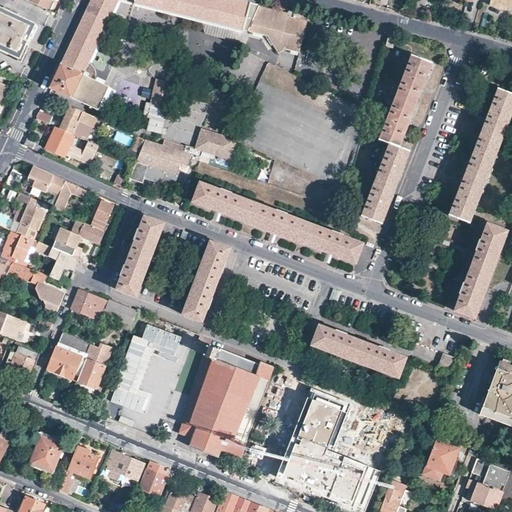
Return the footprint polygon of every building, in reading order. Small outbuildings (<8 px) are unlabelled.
[(51,0),(28,0),(52,10),(55,3),(51,1),(51,0)] [(53,84),(51,88),(71,98),(98,110),(110,86),(95,80),(89,77),(89,75),(90,74),(89,72),(88,70),(86,69),(88,64),(118,0),(92,0),(78,30),(54,82),(53,84)] [(153,0),(249,25),(265,37),(268,35),(278,52),(285,48),(299,52),(307,21),(288,16),(288,13),(260,5),(262,1),(261,0),(153,0)] [(511,0),(491,0),(490,6),(499,8),(500,4),(511,7),(511,0)] [(38,24),(0,6),(0,48),(21,58),(29,41),(38,24)] [(396,34),(389,32),(386,41),(393,43),(396,34)] [(432,62),(411,54),(395,96),(416,105),(424,83),(432,62)] [(94,67),(91,65),(88,64),(86,69),(88,70),(89,72),(90,74),(89,75),(89,77),(95,80),(95,78),(96,77),(96,75),(96,73),(96,71),(95,69),(94,67)] [(156,78),(151,103),(163,105),(167,81),(156,78)] [(0,106),(10,86),(6,84),(0,98),(0,106)] [(511,114),(511,93),(498,87),(490,108),(482,130),(503,138),(511,114)] [(170,138),(192,146),(207,105),(185,96),(170,138)] [(395,96),(379,139),(388,143),(399,147),(408,125),(416,105),(395,96)] [(88,138),(93,127),(97,118),(71,106),(60,129),(73,135),(75,132),(88,138)] [(53,116),(40,111),(37,118),(49,124),(53,116)] [(99,130),(104,121),(97,118),(93,127),(99,130)] [(90,165),(98,146),(73,135),(60,129),(56,127),(46,149),(64,157),(65,154),(90,165)] [(201,129),(192,155),(226,166),(235,140),(201,129)] [(503,138),(482,130),(474,150),(465,173),(486,181),(503,138)] [(131,155),(137,158),(145,140),(139,137),(131,155)] [(24,145),(38,151),(41,145),(27,138),(24,145)] [(161,146),(145,140),(137,158),(135,162),(147,166),(144,177),(162,184),(164,178),(176,182),(180,184),(184,174),(177,172),(180,165),(186,167),(190,156),(172,150),(170,157),(159,153),(161,146)] [(399,147),(388,143),(375,179),(397,188),(404,171),(411,152),(399,147)] [(64,179),(52,174),(32,164),(27,175),(33,179),(30,185),(44,191),(46,187),(58,193),(64,179)] [(486,181),(465,173),(458,191),(448,215),(470,223),(486,181)] [(123,189),(124,188),(128,179),(118,174),(113,185),(123,189)] [(33,179),(27,175),(24,182),(30,185),(33,179)] [(144,177),(143,180),(172,190),(176,182),(164,178),(162,184),(144,177)] [(88,190),(64,179),(58,193),(52,206),(61,211),(69,191),(85,198),(88,190)] [(361,216),(383,225),(389,209),(397,188),(375,179),(361,216)] [(223,191),(200,182),(193,202),(219,212),(247,222),(254,203),(233,195),(233,193),(224,190),(223,191)] [(36,229),(44,210),(38,207),(42,201),(19,191),(15,200),(19,202),(29,207),(22,223),(18,232),(32,238),(36,229)] [(90,215),(95,218),(102,200),(97,198),(90,215)] [(95,218),(92,225),(104,231),(107,224),(106,223),(113,205),(102,200),(95,218)] [(22,223),(29,207),(19,202),(12,218),(22,223)] [(276,210),(276,211),(254,203),(247,222),(246,224),(273,234),(301,244),(302,243),(309,223),(286,215),(287,214),(276,210)] [(163,222),(144,215),(139,229),(137,229),(136,233),(133,239),(135,240),(131,252),(149,259),(163,222)] [(50,246),(77,258),(81,247),(76,245),(80,236),(97,244),(103,231),(76,220),(74,224),(74,225),(71,232),(59,226),(50,246)] [(477,254),(472,265),(492,273),(508,230),(489,222),(482,239),(481,238),(479,242),(477,247),(479,248),(477,254)] [(331,232),(309,223),(302,243),(329,253),(356,263),(364,244),(340,235),(341,234),(332,230),(331,232)] [(11,233),(13,230),(10,229),(2,248),(13,253),(20,237),(11,233)] [(35,246),(37,240),(32,238),(18,232),(13,230),(11,233),(20,237),(13,253),(2,248),(0,252),(0,255),(11,260),(27,266),(29,261),(23,259),(29,244),(35,246)] [(50,246),(37,240),(35,246),(33,250),(56,259),(65,263),(73,267),(77,258),(50,246)] [(228,248),(209,241),(196,277),(215,285),(219,272),(220,272),(222,267),(224,262),(224,261),(228,248)] [(149,259),(131,252),(126,266),(124,266),(122,270),(120,275),(122,276),(117,289),(136,296),(149,259)] [(6,270),(11,260),(0,255),(0,271),(1,268),(6,270)] [(58,279),(65,263),(56,259),(49,275),(58,279)] [(27,266),(11,260),(6,270),(5,274),(21,281),(23,278),(35,283),(40,271),(27,266)] [(467,277),(465,284),(463,283),(460,293),(461,294),(455,311),(474,318),(492,273),(472,265),(467,277)] [(210,300),(209,299),(215,285),(196,277),(182,314),(201,321),(205,309),(207,309),(209,303),(210,300)] [(61,299),(64,291),(37,280),(34,287),(38,297),(41,298),(44,304),(42,309),(55,313),(61,299)] [(105,300),(79,289),(75,300),(72,308),(98,319),(105,300)] [(103,313),(131,325),(137,310),(123,304),(109,299),(103,313)] [(0,309),(0,331),(4,333),(14,337),(17,330),(22,331),(26,320),(11,314),(0,309)] [(164,321),(147,314),(136,341),(134,348),(130,347),(110,398),(129,406),(149,354),(151,355),(159,336),(164,321)] [(39,325),(49,329),(52,321),(42,317),(39,325)] [(198,341),(199,336),(164,321),(159,336),(194,350),(198,341)] [(31,331),(45,338),(49,329),(39,325),(34,324),(31,331)] [(336,331),(319,325),(312,343),(355,360),(363,341),(345,335),(346,333),(341,331),(337,329),(336,331)] [(58,341),(87,353),(91,344),(62,332),(60,336),(58,341)] [(136,341),(126,337),(123,344),(130,347),(134,348),(136,341)] [(30,368),(33,369),(40,350),(9,338),(0,361),(0,366),(26,377),(30,368)] [(48,368),(76,380),(85,358),(87,353),(58,341),(48,368)] [(206,345),(198,341),(194,350),(203,354),(206,345)] [(363,341),(355,360),(397,376),(405,358),(388,351),(389,349),(384,347),(379,345),(378,348),(363,341)] [(76,380),(95,387),(104,365),(111,347),(101,343),(99,347),(91,344),(87,353),(85,358),(76,380)] [(259,365),(206,345),(203,354),(205,355),(179,432),(192,438),(189,445),(218,457),(221,449),(240,457),(245,445),(241,444),(232,440),(247,401),(261,366),(259,365)] [(456,358),(443,352),(437,368),(450,374),(456,358)] [(511,365),(499,361),(479,413),(511,426),(511,424),(511,365)] [(331,453),(349,409),(315,395),(282,477),(364,510),(379,472),(331,453)] [(241,444),(257,405),(247,401),(232,440),(241,444)] [(380,421),(410,433),(414,421),(384,409),(380,421)] [(0,458),(15,429),(12,428),(15,423),(7,418),(0,433),(0,458)] [(51,472),(63,444),(50,439),(40,435),(29,462),(51,472)] [(460,448),(437,439),(424,473),(440,480),(443,473),(449,475),(460,448)] [(59,489),(73,495),(79,481),(70,477),(73,471),(90,478),(97,459),(88,455),(90,451),(77,446),(59,489)] [(144,463),(113,450),(107,464),(110,465),(108,468),(122,474),(137,480),(144,463)] [(473,468),(472,471),(485,476),(483,483),(499,490),(502,483),(505,484),(510,470),(477,457),(473,468)] [(163,467),(150,462),(140,488),(159,496),(170,470),(163,467)] [(122,474),(114,470),(111,477),(119,480),(122,474)] [(502,491),(470,478),(467,486),(477,490),(472,502),(495,510),(502,491)] [(392,480),(385,498),(380,511),(383,511),(396,511),(402,499),(406,490),(407,487),(392,480)] [(202,486),(198,484),(194,496),(187,511),(191,511),(192,511),(212,511),(217,501),(199,493),(202,486)] [(187,511),(194,496),(191,495),(188,501),(185,500),(187,494),(172,488),(162,511),(187,511)] [(406,490),(402,499),(396,511),(402,511),(403,511),(404,511),(412,492),(406,490)] [(238,497),(224,491),(216,511),(219,511),(274,511),(275,511),(238,497)] [(41,511),(45,505),(26,497),(20,510),(25,511),(24,511),(41,511)]
